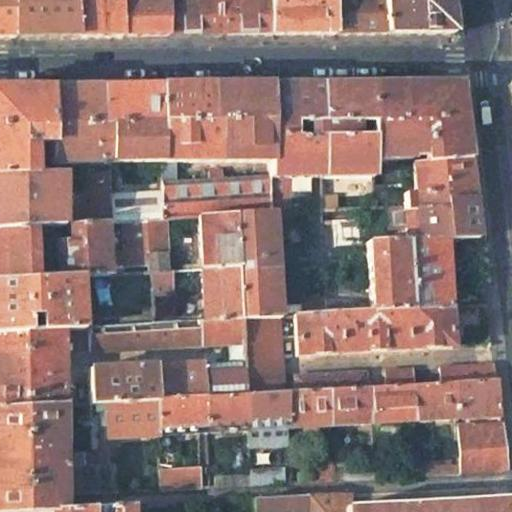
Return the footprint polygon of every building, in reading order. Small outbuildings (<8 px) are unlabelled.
[(0,0),(0,39),(11,39),(9,0),(0,0)] [(9,0),(11,39),(31,39),(74,38),(70,0),(9,0)] [(70,0),(74,38),(164,37),(164,12),(164,0),(70,0)] [(210,0),(164,0),(164,12),(164,37),(212,37),(210,0)] [(210,0),(212,37),(222,37),(218,0),(210,0)] [(218,0),(222,37),(267,37),(266,0),(218,0)] [(266,0),(267,37),(321,36),(318,0),(266,0)] [(328,0),(318,0),(321,36),(331,36),(328,0)] [(379,0),(328,0),(331,36),(357,36),(384,36),(379,0)] [(379,0),(384,36),(418,35),(452,35),(447,0),(379,0)] [(415,85),(373,85),(372,125),(372,138),(371,161),(409,161),(410,160),(410,154),(424,155),(422,124),(462,119),(458,84),(415,85)] [(318,125),(356,125),(372,125),(373,85),(317,86),(318,125)] [(310,125),(309,86),(286,86),(265,87),(267,132),(293,132),(294,125),(310,125)] [(317,86),(309,86),(310,125),(310,138),(310,178),(319,178),(318,138),(356,138),(356,125),(318,125),(317,86)] [(75,88),(49,88),(50,148),(50,164),(109,164),(107,125),(159,125),(159,87),(130,88),(101,88),(75,88)] [(212,87),(159,87),(159,125),(160,163),(269,163),(267,132),(265,87),(212,87)] [(49,88),(0,89),(0,177),(34,176),(33,148),(33,143),(42,142),(43,147),(50,148),(49,88)] [(424,164),(467,160),(462,119),(422,124),(424,155),(424,164)] [(159,125),(107,125),(109,164),(160,163),(159,125)] [(293,132),(267,132),(269,163),(269,176),(287,177),(310,178),(310,138),(293,138),(293,132)] [(356,138),(318,138),(319,178),(371,178),(371,161),(372,138),(356,138)] [(43,147),(33,148),(34,176),(50,176),(50,164),(50,148),(43,147)] [(424,164),(410,166),(413,194),(413,197),(441,195),(442,202),(472,201),(467,160),(424,164)] [(164,220),(197,218),(234,216),(270,214),(269,210),(269,176),(221,179),(221,172),(207,172),(207,180),(160,183),(160,194),(160,220),(164,220)] [(109,173),(86,174),(86,210),(67,211),(68,227),(105,224),(109,224),(109,196),(109,173)] [(34,176),(0,177),(0,223),(23,222),(23,217),(61,215),(61,211),(60,175),(50,176),(34,176)] [(287,177),(269,176),(269,210),(288,207),(287,177)] [(160,194),(109,196),(109,224),(122,223),(145,221),(160,220),(160,194)] [(403,210),(472,208),(472,201),(442,202),(441,195),(413,197),(413,194),(402,195),(402,207),(403,210)] [(472,208),(403,210),(405,242),(407,242),(444,240),(476,238),(472,208)] [(270,214),(234,216),(237,264),(275,262),(273,214),(270,214)] [(23,222),(0,223),(0,230),(30,228),(55,227),(61,226),(61,215),(23,217),(23,222)] [(234,216),(197,218),(200,270),(237,267),(237,264),(234,216)] [(145,221),(122,223),(124,254),(117,254),(117,251),(107,252),(108,269),(148,267),(147,253),(166,252),(164,220),(160,220),(145,221)] [(105,224),(68,227),(69,241),(56,242),(57,272),(108,269),(107,252),(105,224)] [(61,226),(55,227),(56,242),(69,241),(68,227),(61,226)] [(55,227),(30,228),(32,274),(57,272),(56,242),(55,227)] [(30,228),(0,230),(0,275),(32,274),(30,228)] [(444,240),(407,242),(410,311),(449,308),(444,240)] [(405,242),(365,244),(369,307),(369,313),(410,311),(407,242),(405,242)] [(167,272),(166,252),(147,253),(148,267),(148,273),(150,273),(167,272)] [(275,262),(237,264),(237,267),(237,272),(276,270),(275,262)] [(237,267),(200,270),(203,322),(240,320),(237,272),(237,267)] [(108,269),(57,272),(58,278),(79,277),(109,275),(108,269)] [(276,270),(237,272),(240,320),(277,318),(279,318),(276,270)] [(167,272),(150,273),(151,295),(172,295),(171,272),(167,272)] [(32,274),(0,275),(0,282),(32,280),(32,274)] [(32,280),(0,282),(0,325),(27,324),(27,315),(39,315),(40,324),(82,321),(79,277),(58,278),(32,280)] [(352,302),(324,300),(325,304),(325,315),(369,313),(369,307),(352,302)] [(325,304),(295,305),(296,317),(325,315),(325,304)] [(296,317),(292,317),(295,357),(451,348),(449,308),(410,311),(369,313),(325,315),(296,317)] [(277,318),(240,320),(245,397),(281,395),(279,363),(278,349),(277,318)] [(203,322),(199,322),(202,346),(222,345),(223,364),(203,365),(204,399),(245,397),(240,320),(203,322)] [(82,321),(40,324),(40,331),(62,330),(74,329),(83,329),(82,321)] [(151,324),(86,328),(88,353),(202,346),(199,322),(151,324)] [(27,332),(0,332),(0,410),(63,406),(62,368),(62,330),(40,331),(27,332)] [(287,348),(278,349),(279,363),(288,362),(287,348)] [(203,364),(87,370),(89,405),(102,404),(155,401),(204,399),(203,365),(203,364)] [(491,365),(438,369),(439,386),(452,385),(494,382),(491,365)] [(410,370),(384,372),(386,389),(410,387),(412,387),(410,370)] [(364,373),(294,376),(295,394),(327,392),(365,390),(364,373)] [(494,382),(452,385),(454,420),(498,418),(494,382)] [(412,387),(410,387),(412,423),(454,420),(452,385),(439,386),(412,387)] [(386,389),(368,390),(370,425),(412,423),(410,387),(386,389)] [(365,390),(327,392),(329,427),(370,425),(368,390),(365,390)] [(295,394),(285,394),(287,429),(329,427),(327,392),(295,394)] [(281,395),(245,397),(246,431),(287,429),(285,394),(281,395)] [(245,397),(204,399),(205,434),(246,431),(245,397)] [(204,399),(155,401),(157,436),(205,434),(204,399)] [(155,401),(102,404),(105,440),(157,436),(155,401)] [(63,406),(0,410),(0,511),(24,511),(49,511),(63,511),(63,497),(63,466),(63,406)] [(470,426),(454,427),(457,467),(458,475),(505,472),(499,426),(470,428),(470,426)] [(99,452),(81,452),(81,453),(83,465),(83,466),(98,465),(99,464),(99,452)] [(436,476),(451,476),(451,467),(451,461),(416,463),(416,467),(416,469),(417,478),(436,476)] [(331,464),(316,465),(317,483),(332,482),(331,464)] [(83,465),(63,466),(63,497),(99,495),(98,465),(83,466),(83,465)] [(416,467),(400,467),(400,478),(417,478),(416,469),(416,467)] [(199,468),(158,471),(159,492),(200,490),(199,468)] [(279,472),(249,474),(249,487),(280,485),(279,472)] [(344,495),(302,497),(302,511),(345,511),(345,509),(344,495)] [(302,511),(302,497),(253,500),(253,511),(302,511)] [(509,511),(508,500),(412,505),(411,511),(509,511)]
